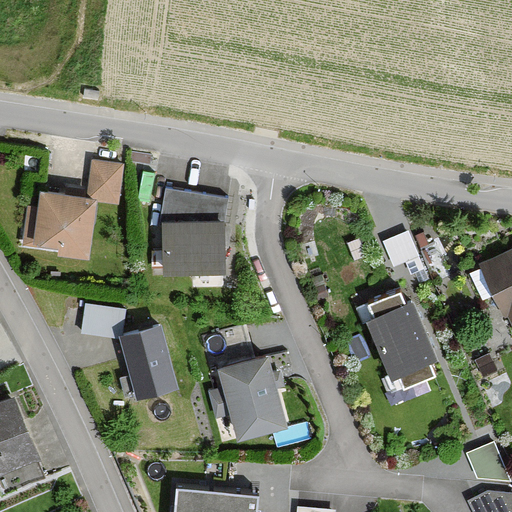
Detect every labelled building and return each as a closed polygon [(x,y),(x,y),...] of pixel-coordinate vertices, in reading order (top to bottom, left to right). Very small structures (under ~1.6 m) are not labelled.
[(84,196),(32,191),(26,246),(54,248),(53,255),(84,258),(90,203),(114,206),(118,166),(87,163),(84,196)] [(171,182),(162,215),(166,267),(225,262),(225,218),(230,192),(171,182)] [(511,245),(475,263),(510,337),(511,335),(511,245)] [(360,317),(372,347),(420,328),(407,297),(360,317)] [(120,304),(80,303),(79,329),(120,330),(120,304)] [(249,322),(208,329),(213,358),(254,350),(249,322)] [(111,335),(128,397),(170,386),(154,324),(111,335)] [(432,355),(420,328),(372,347),(383,375),(432,355)] [(211,369),(230,439),(283,424),(264,354),(211,369)] [(0,474),(38,457),(8,394),(0,397),(0,474)] [(257,511),(259,488),(177,483),(174,511),(257,511)] [(475,496),(481,511),(511,511),(500,485),(475,496)] [(297,511),(336,511),(337,505),(300,498),(297,511)]
